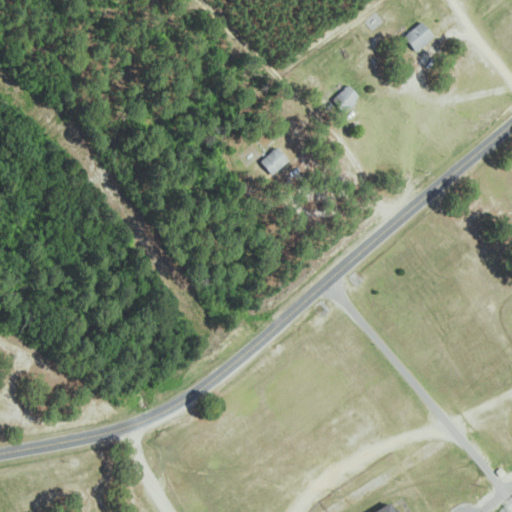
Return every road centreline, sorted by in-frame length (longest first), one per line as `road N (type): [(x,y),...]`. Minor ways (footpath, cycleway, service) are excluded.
road 1 (tertiary): [(511,125),(189,397),(130,425),(0,454)]
road 2 (track): [(402,216),(311,108),(200,0)]
